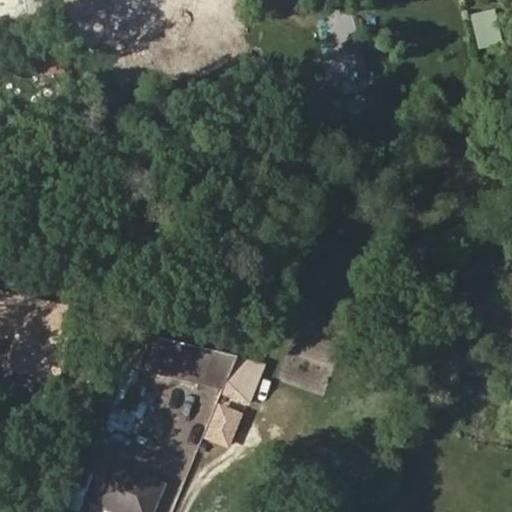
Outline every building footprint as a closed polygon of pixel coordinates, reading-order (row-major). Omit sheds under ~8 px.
[(58,377),(74,310),(0,294),(0,328),(13,331),(11,340),(5,366),(58,377)] [(0,337),(11,340),(13,331),(0,328),(0,337)] [(221,388),(234,357),(158,338),(150,370),(221,388)] [(247,403),(262,364),(248,360),(234,357),(221,388),(219,393),(247,403)] [(202,440),(227,449),(241,413),(215,403),(202,440)] [(127,458),(129,437),(111,436),(110,457),(127,458)] [(150,511),(161,485),(106,462),(89,501),(110,509),(116,511),(150,511)]
